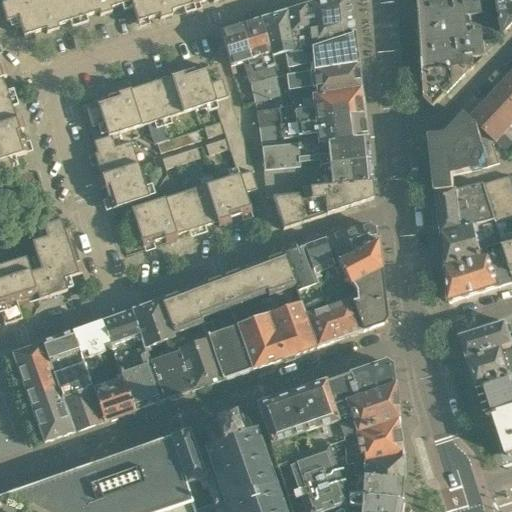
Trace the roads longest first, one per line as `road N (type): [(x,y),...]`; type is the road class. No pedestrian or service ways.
road 1 (residential): [(266,0),(42,73),(117,302)]
road 2 (residential): [(415,335),(15,475)]
road 3 (residential): [(117,302),(401,203)]
road 4 (residential): [(511,50),(437,123),(395,129)]
road 5 (tertiary): [(415,335),(401,203)]
road 6 (tertiary): [(395,129),(384,0)]
road 7 (residential): [(117,302),(0,339)]
